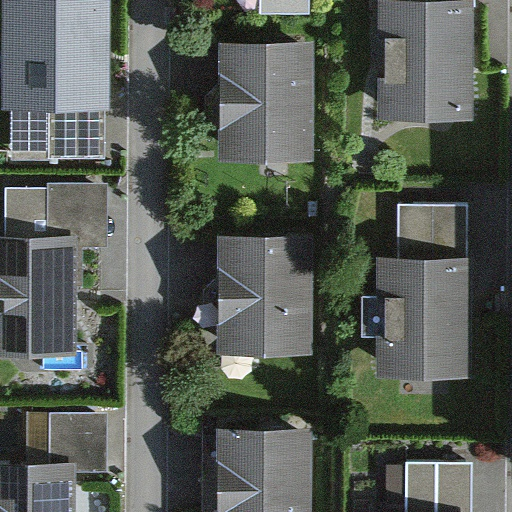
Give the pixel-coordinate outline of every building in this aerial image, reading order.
[(108,0),(8,0),(8,101),(108,102),(108,0)] [(469,2),(379,1),(378,107),(468,107),(469,2)] [(307,48),(219,47),(219,162),(306,162),(307,48)] [(71,233),(0,233),(0,347),(71,348),(71,233)] [(308,235),(221,235),(221,350),(308,350),(308,235)] [(473,253),(385,253),(385,368),(472,368),(473,253)] [(304,511),(305,429),(217,429),(217,511),(304,511)] [(73,511),(73,461),(0,461),(0,511),(73,511)]
